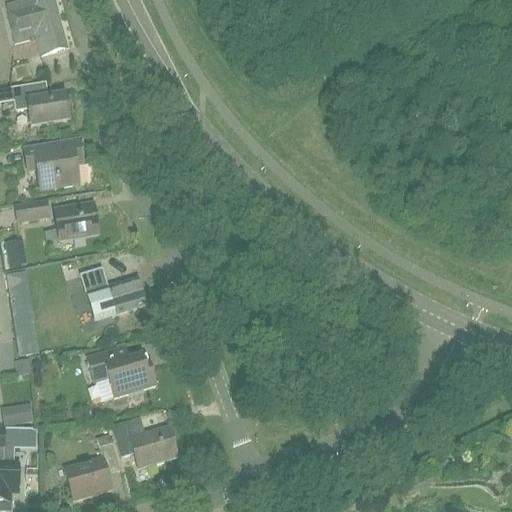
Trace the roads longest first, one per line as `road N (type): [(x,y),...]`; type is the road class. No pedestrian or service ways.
road 1 (tertiary): [(469,332),(359,275),(283,223),(167,99),(113,0)]
road 2 (unclassified): [(257,483),(386,423),(419,398),(469,332)]
road 3 (unclassified): [(257,483),(195,310)]
